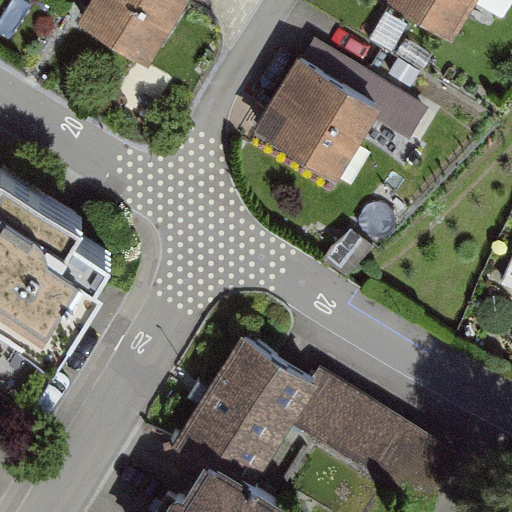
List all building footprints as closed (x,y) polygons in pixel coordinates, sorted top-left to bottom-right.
[(189,0),(77,0),(68,19),(154,65),(189,0)] [(478,0),(397,0),(461,33),(478,0)] [(396,109),(320,66),(278,138),(354,182),(396,109)] [(82,245),(0,197),(0,356),(13,364),(18,356),(64,382),(118,288),(73,262),(82,245)] [(174,482),(156,511),(282,511),(285,506),(251,486),(291,418),(430,499),(461,446),(244,320),(173,442),(206,462),(189,491),(174,482)]
